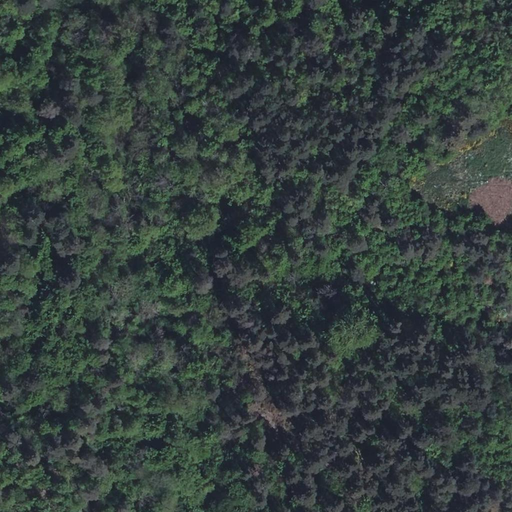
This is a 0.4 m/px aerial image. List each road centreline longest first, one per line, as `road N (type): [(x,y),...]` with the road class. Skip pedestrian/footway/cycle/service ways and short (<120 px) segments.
road 1 (track): [(385,129),(376,168),(353,187),(357,215),(388,235),(511,234)]
road 2 (track): [(385,129),(498,0)]
